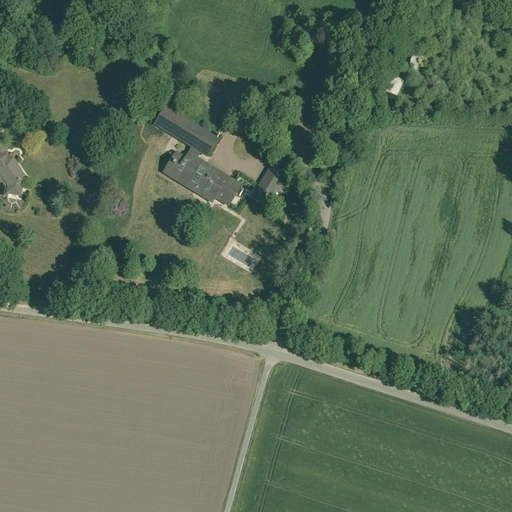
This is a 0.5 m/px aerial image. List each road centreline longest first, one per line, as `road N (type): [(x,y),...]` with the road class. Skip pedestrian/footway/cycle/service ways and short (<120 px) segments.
road 1 (residential): [(274,356),(291,296),(330,226),(335,177),(390,0)]
road 2 (residential): [(0,312),(274,356)]
road 3 (unclassified): [(511,430),(274,356)]
